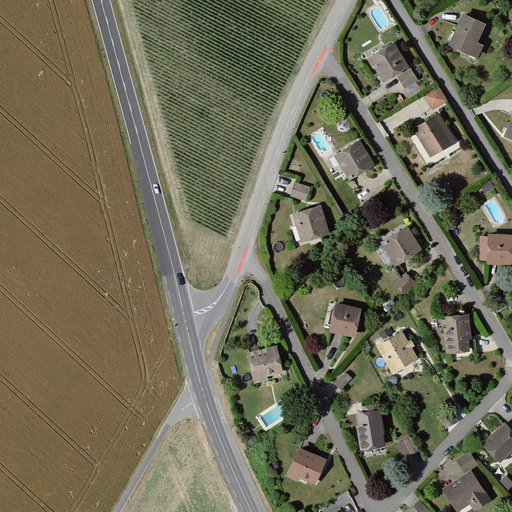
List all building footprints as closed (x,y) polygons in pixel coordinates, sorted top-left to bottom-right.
[(487,22),(464,12),(449,43),(479,57),(485,43),(478,40),(487,22)] [(394,40),(366,57),(373,68),(375,67),(384,81),(410,65),(394,40)] [(411,67),(397,75),(405,87),(418,79),(411,67)] [(439,85),(423,94),(432,109),(448,100),(439,85)] [(439,111),(412,126),(430,156),(456,141),(439,111)] [(360,138),(334,154),(349,179),(375,163),(360,138)] [(311,186),(296,181),(291,195),(306,200),(311,186)] [(321,203),(292,212),(301,240),(330,232),(321,203)] [(408,224),(381,240),(395,264),(423,248),(408,224)] [(511,232),(489,232),(489,236),(481,236),(480,259),(487,259),(487,262),(511,262),(511,232)] [(405,272),(394,285),(405,295),(417,283),(405,272)] [(362,307),(336,301),(329,330),(356,336),(362,307)] [(470,312),(446,315),(447,327),(444,327),(447,352),(471,350),(470,338),(472,338),(470,312)] [(403,328),(377,344),(393,372),(420,357),(403,328)] [(278,344),(247,350),(254,382),(284,375),(278,344)] [(352,377),(345,371),(335,383),(341,389),(352,377)] [(452,407),(438,415),(445,428),(460,420),(452,407)] [(381,408),(355,411),(360,449),(386,446),(381,408)] [(511,425),(508,420),(483,441),(500,460),(511,449),(511,425)] [(411,435),(396,444),(404,458),(419,449),(411,435)] [(328,458),(299,444),(285,475),(298,481),(301,477),(316,484),(328,458)] [(470,451),(455,459),(463,473),(478,465),(470,451)] [(473,468),(443,487),(458,511),(470,503),(475,509),(493,498),(473,468)] [(420,498),(406,510),(407,511),(429,511),(431,511),(420,498)]
